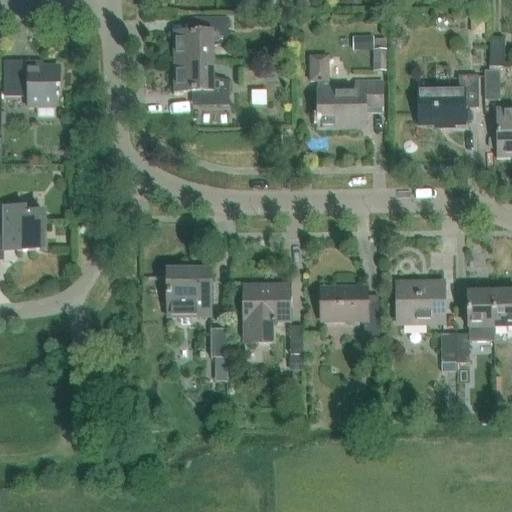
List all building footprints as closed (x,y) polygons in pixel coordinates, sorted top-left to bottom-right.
[(293,12),(293,0),(283,0),(280,0),(280,11),(293,12)] [(309,8),(309,0),(295,0),(296,8),(309,8)] [(172,36),(173,65),(212,65),(212,48),(227,45),(226,20),(190,20),(190,36),(172,36)] [(484,35),(484,22),(470,22),(470,36),(484,35)] [(363,38),(363,52),(371,52),(373,52),(373,38),(363,38)] [(503,70),(503,40),(490,40),(489,69),(503,70)] [(371,52),(371,71),(384,71),(384,52),(373,52),(371,52)] [(315,84),(316,132),(365,131),(364,109),(381,108),(380,84),(354,84),(354,91),(327,92),(326,59),(308,59),(308,84),(315,84)] [(212,65),(173,65),(173,93),(191,93),(191,108),(227,108),(227,83),(213,80),(212,65)] [(4,85),(4,98),(28,98),(28,110),(36,110),(36,118),(54,118),(55,95),(59,95),(59,68),(17,68),(17,67),(15,67),(15,85),(4,85)] [(499,104),(499,74),(483,74),(483,104),(499,104)] [(457,78),(458,93),(418,94),(418,126),(434,126),(434,130),(452,129),(452,127),(464,126),(464,110),(477,110),(476,78),(457,78)] [(511,159),(511,111),(498,112),(498,159),(511,159)] [(3,209),(3,251),(16,251),(16,253),(44,253),(44,214),(25,214),(25,209),(18,209),(3,209)] [(209,274),(165,274),(165,320),(209,320),(209,274)] [(398,285),(396,286),(396,326),(442,325),(442,285),(428,285),(428,289),(398,289),(398,285)] [(289,324),(288,289),(242,289),(243,346),(271,346),(271,324),(289,324)] [(363,299),(363,290),(322,290),(322,326),(363,326),(363,342),(377,342),(377,299),(363,299)] [(504,294),(492,295),(491,329),(506,329),(506,339),(511,339),(511,290),(504,291),(504,294)] [(468,330),(491,329),(492,295),(481,295),(481,291),(468,291),(468,295),(467,295),(468,330)] [(302,357),(302,330),(289,330),(289,357),(302,357)] [(225,360),(225,332),(210,332),(210,360),(215,360),(225,360)] [(302,336),(302,357),(314,357),(314,336),(302,336)] [(455,365),(468,365),(468,337),(455,338),(455,364),(455,365)] [(440,374),(455,374),(455,365),(455,364),(455,338),(440,338),(440,374)] [(303,372),(303,358),(289,358),(289,373),(303,372)] [(215,360),(215,368),(227,368),(227,360),(225,360),(215,360)]
